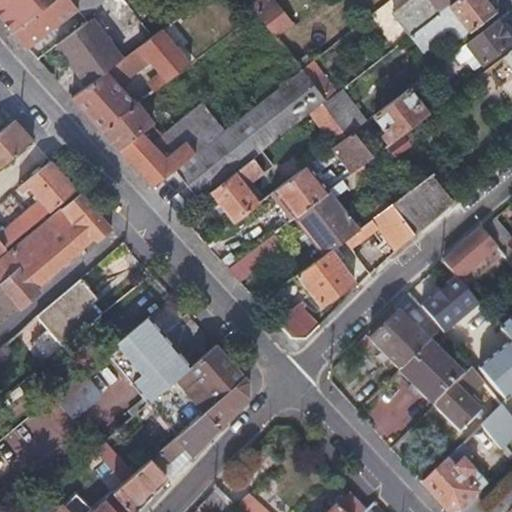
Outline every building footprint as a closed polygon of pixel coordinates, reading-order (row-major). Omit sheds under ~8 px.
[(75,7),(69,0),(51,0),(10,33),(24,48),(75,7)] [(69,0),(75,7),(79,11),(93,0),(69,0)] [(252,0),(247,4),(254,13),(255,12),(270,0),(252,0)] [(270,0),(255,12),(266,25),(276,37),(290,26),(270,0)] [(494,10),(485,0),(458,0),(452,5),(412,36),(419,46),(440,30),(452,33),(458,29),(463,34),(494,10)] [(149,85),(152,88),(154,90),(212,45),(185,10),(139,45),(120,59),(112,65),(106,69),(111,75),(120,86),(152,62),(161,75),(149,85)] [(65,59),(85,85),(106,69),(112,65),(120,59),(89,19),(86,21),(97,34),(65,59)] [(473,68),(492,53),(511,39),(509,36),(500,25),(496,19),(457,48),(473,68)] [(55,47),(65,59),(97,34),(86,21),(55,47)] [(511,29),(505,21),(500,25),(509,36),(511,33),(511,29)] [(425,52),(420,56),(415,60),(417,62),(411,66),(420,77),(435,66),(425,52)] [(294,61),(301,69),(310,62),(304,53),(294,61)] [(301,69),(326,102),(338,92),(331,82),(313,59),(310,62),(301,69)] [(85,85),(70,97),(90,119),(101,131),(135,105),(120,86),(111,75),(106,69),(85,85)] [(311,114),(323,104),(326,102),(301,69),(220,133),(174,169),(200,200),(211,191),(253,159),(311,114)] [(345,71),(331,82),(338,92),(342,90),(352,81),(345,71)] [(388,129),(385,132),(382,134),(389,143),(403,132),(428,113),(408,86),(375,112),(388,129)] [(323,104),(346,135),(352,130),(364,121),(365,120),(342,90),(338,92),(326,102),(323,104)] [(135,105),(101,131),(105,135),(132,164),(152,185),(174,169),(220,133),(199,106),(150,145),(138,132),(151,122),(136,103),(135,105)] [(311,114),(334,143),(346,135),(323,104),(311,114)] [(13,117),(0,128),(0,163),(32,138),(23,128),(13,117)] [(373,155),(385,146),(364,121),(352,130),(373,155)] [(330,147),(350,173),(364,162),(373,155),(352,130),(346,135),(334,143),(330,147)] [(411,142),(403,132),(389,143),(386,145),(408,172),(413,168),(399,151),(411,142)] [(5,227),(2,225),(0,222),(0,250),(76,188),(65,175),(50,158),(18,184),(22,189),(28,185),(39,198),(5,227)] [(253,159),(211,191),(235,220),(259,202),(246,187),(264,172),(253,159)] [(378,227),(396,248),(416,232),(417,231),(393,203),(379,213),(361,226),(336,194),(342,189),(347,194),(351,190),(349,187),(370,170),(364,162),(350,173),(327,190),(295,215),(325,251),(335,245),(343,239),(352,233),(360,242),(378,227)] [(274,190),(295,215),(327,190),(307,164),(274,190)] [(428,177),(410,191),(434,217),(450,204),(428,177)] [(0,280),(20,304),(30,295),(40,286),(37,283),(94,235),(97,238),(111,227),(108,224),(79,191),(0,257),(0,280)] [(393,203),(417,231),(434,217),(410,191),(393,203)] [(372,204),(379,213),(393,203),(385,194),(372,204)] [(511,243),(492,220),(484,227),(500,247),(504,251),(511,243)] [(500,247),(484,227),(443,263),(459,281),(474,268),(477,270),(487,261),(486,259),(500,247)] [(227,267),(232,274),(238,280),(283,245),(273,232),(227,267)] [(352,249),(360,242),(352,233),(343,239),(352,249)] [(340,251),(335,245),(325,251),(303,267),(296,272),(321,302),(355,278),(336,255),(340,251)] [(97,297),(94,293),(91,289),(97,284),(86,270),(34,314),(62,347),(102,314),(91,301),(97,297)] [(438,299),(422,280),(409,292),(408,293),(424,311),(438,299)] [(424,311),(408,293),(366,334),(374,342),(400,370),(401,369),(430,341),(440,331),(424,311)] [(306,337),(313,330),(320,323),(299,302),(275,321),(290,337),(306,337)] [(141,374),(158,359),(176,345),(149,314),(114,342),(119,348),(141,374)] [(507,338),(511,343),(511,319),(504,327),(500,322),(496,325),(507,338)] [(15,326),(11,325),(7,324),(0,329),(0,346),(18,331),(15,326)] [(364,352),(374,342),(366,334),(356,343),(364,352)] [(511,394),(511,343),(507,338),(502,342),(505,346),(480,369),(506,400),(511,394)] [(430,341),(401,369),(431,398),(458,372),(430,341)] [(184,387),(203,410),(244,374),(227,356),(215,343),(191,363),(167,385),(175,395),(184,387)] [(148,397),(150,399),(167,385),(191,363),(176,345),(158,359),(141,374),(134,380),(146,395),(148,397)] [(111,354),(134,380),(141,374),(119,348),(111,354)] [(435,403),(449,416),(462,430),(484,409),(470,395),(483,381),(471,367),(435,403)] [(353,391),(366,404),(388,382),(376,368),(353,391)] [(53,393),(63,405),(72,416),(101,392),(82,369),(53,393)] [(244,374),(203,410),(217,427),(248,394),(249,379),(244,374)] [(150,399),(148,397),(146,395),(129,408),(133,413),(150,399)] [(511,415),(502,404),(492,414),(481,424),(499,445),(502,448),(511,438),(511,415)] [(217,427),(203,410),(149,457),(165,474),(168,478),(178,468),(171,458),(183,447),(191,455),(217,427)] [(483,460),(499,445),(481,424),(465,439),(483,460)] [(487,483),(476,472),(465,460),(468,457),(463,452),(468,447),(463,442),(421,481),(446,508),(461,510),(487,483)] [(237,507),(242,511),(265,511),(247,494),(246,495),(236,486),(267,455),(256,445),(216,487),(237,507)] [(171,458),(178,468),(191,455),(183,447),(171,458)] [(105,497),(117,511),(135,511),(130,505),(165,474),(149,457),(140,466),(132,472),(105,497)] [(134,459),(126,465),(132,472),(140,466),(134,459)] [(215,511),(231,511),(237,507),(216,487),(195,509),(198,511),(212,511),(214,510),(215,511)] [(360,511),(365,509),(351,493),(336,507),(334,505),(326,511),(360,511)] [(117,511),(105,497),(87,511),(117,511)] [(73,511),(63,502),(53,511),(73,511)]
